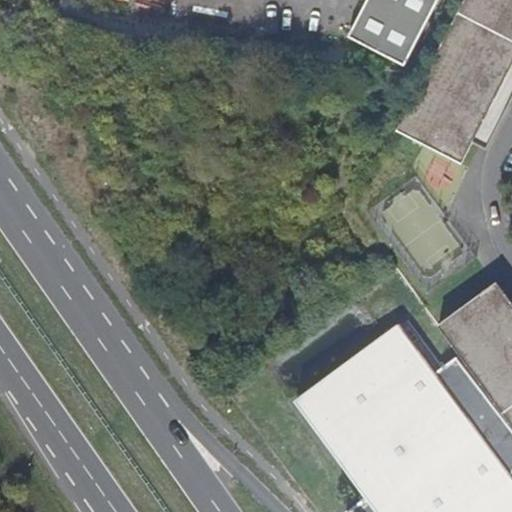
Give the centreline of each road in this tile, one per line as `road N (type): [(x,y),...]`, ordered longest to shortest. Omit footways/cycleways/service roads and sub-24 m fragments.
road 1 (primary): [(161,428),(0,199)]
road 2 (primary): [(0,352),(111,511)]
road 3 (residential): [(511,119),(492,156),(492,210),(511,258)]
road 4 (primary): [(275,511),(201,448),(161,428)]
